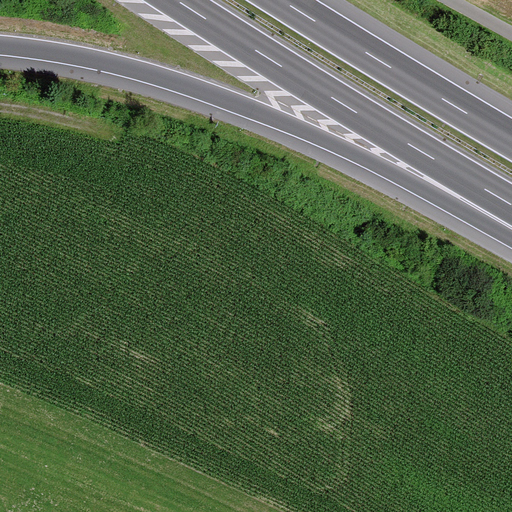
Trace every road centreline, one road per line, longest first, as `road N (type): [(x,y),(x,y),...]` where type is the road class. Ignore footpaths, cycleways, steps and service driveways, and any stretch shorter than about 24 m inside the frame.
road 1 (motorway): [(0,49),(138,73),(285,125),(511,241)]
road 2 (motorway): [(173,0),(511,204)]
road 3 (motorway): [(511,139),(274,0)]
